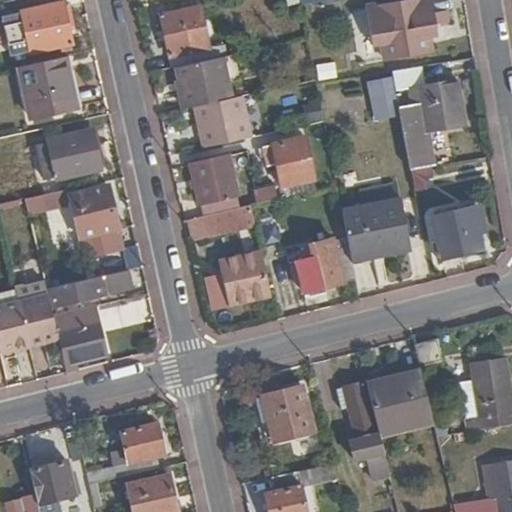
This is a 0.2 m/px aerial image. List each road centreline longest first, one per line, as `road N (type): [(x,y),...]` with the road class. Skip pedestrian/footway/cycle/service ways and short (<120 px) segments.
road 1 (residential): [(189,364),(109,0)]
road 2 (residential): [(511,289),(189,364)]
road 3 (residential): [(189,364),(0,413)]
road 4 (residential): [(189,364),(221,511)]
road 5 (residential): [(511,126),(490,0)]
